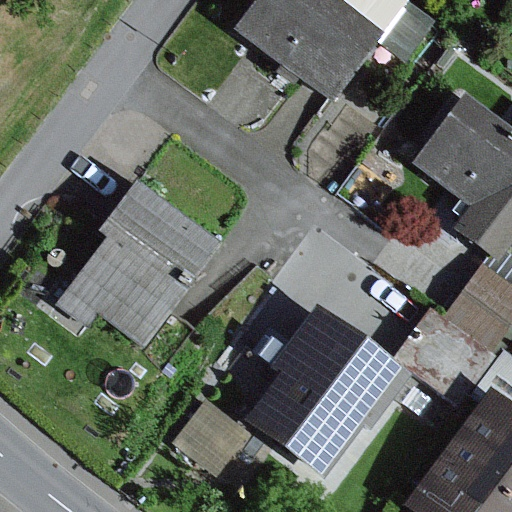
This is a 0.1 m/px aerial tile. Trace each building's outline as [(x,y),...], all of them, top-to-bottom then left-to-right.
[(256,0),(234,31),(330,103),(374,45),(400,10),(405,4),(399,0),(256,0)] [(428,30),(400,10),(374,45),(402,66),(428,30)] [(511,137),(462,100),(413,167),(469,209),(452,232),(496,265),(511,243),(511,137)] [(103,242),(55,307),(87,331),(97,317),(143,351),(220,248),(133,183),(95,236),(103,242)] [(511,289),(480,267),(444,317),(494,352),(511,326),(511,289)] [(271,379),(238,422),(317,482),(359,428),(366,434),(409,379),(315,306),(282,348),(264,334),(245,359),(271,379)] [(492,358),(429,313),(392,364),(455,409),(492,358)] [(511,360),(504,354),(472,397),(480,403),(487,395),(511,413),(511,360)] [(480,403),(399,509),(402,511),(511,511),(511,413),(487,395),(480,403)] [(215,480),(248,435),(204,403),(171,447),(215,480)]
